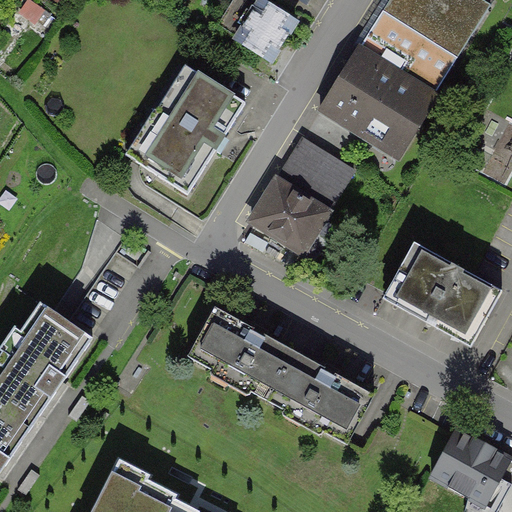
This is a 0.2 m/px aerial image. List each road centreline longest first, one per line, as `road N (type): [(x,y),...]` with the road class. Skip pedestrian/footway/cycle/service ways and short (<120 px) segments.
road 1 (residential): [(511,416),(213,251)]
road 2 (residential): [(363,0),(213,251)]
